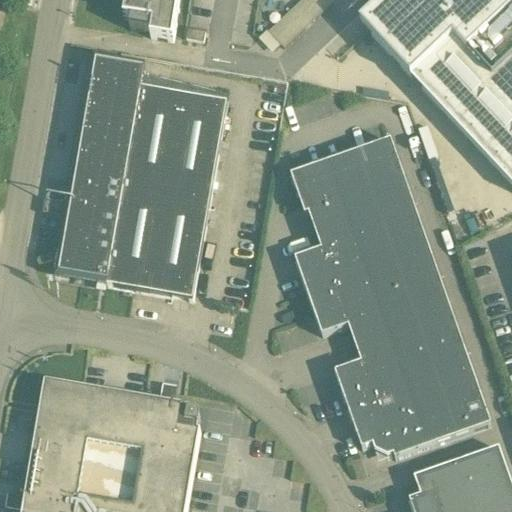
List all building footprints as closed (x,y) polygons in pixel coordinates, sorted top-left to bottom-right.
[(128,0),(124,23),(131,24),(129,34),(152,38),(151,42),(174,46),(182,0),(128,0)] [(511,0),(413,0),(371,40),(434,107),(457,131),(511,189),(511,0)] [(280,27),(270,36),(284,51),(294,42),(296,40),(283,26),(282,25),(280,27)] [(187,43),(203,46),(204,46),(206,36),(188,33),(187,43)] [(194,306),(194,305),(228,108),(142,93),(145,73),(97,65),(60,279),(108,287),(108,291),(194,306)] [(429,164),(438,160),(428,130),(419,133),(429,164)] [(396,464),(492,430),(392,145),(292,180),(306,220),(310,219),(322,255),(296,264),(323,341),(349,332),(362,368),(336,377),(363,454),(374,450),(376,456),(389,462),(395,460),(396,464)] [(188,511),(201,434),(199,434),(201,422),(201,420),(200,418),(199,416),(198,415),(197,415),(195,414),(183,412),(184,409),(45,386),(23,511),(188,511)] [(166,386),(162,402),(175,405),(179,390),(166,386)] [(511,511),(511,486),(500,452),(415,483),(422,501),(410,505),(412,511),(511,511)] [(10,496),(8,510),(21,511),(23,511),(26,499),(10,496)]
